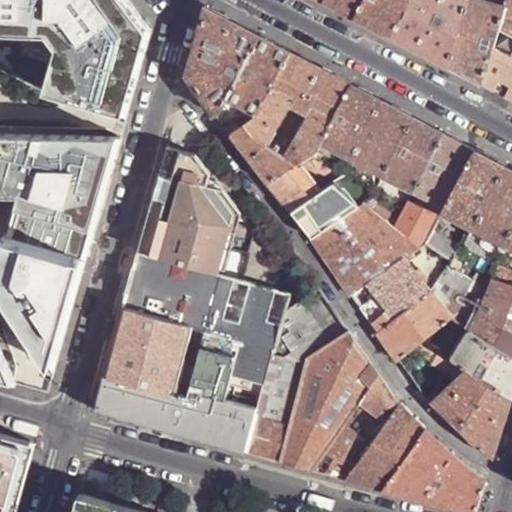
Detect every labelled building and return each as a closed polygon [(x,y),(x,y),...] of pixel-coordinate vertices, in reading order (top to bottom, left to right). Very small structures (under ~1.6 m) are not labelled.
[(0,0),(0,33),(42,27),(54,38),(49,83),(135,92),(147,51),(151,37),(142,35),(145,25),(148,22),(131,0),(0,0)] [(326,0),(333,3),(357,16),(365,0),(326,0)] [(367,22),(393,35),(410,0),(365,0),(357,16),(367,22)] [(419,49),(449,65),(470,0),(410,0),(393,35),(419,49)] [(486,0),(470,0),(449,65),(457,69),(465,73),(476,79),(483,83),(501,26),(507,6),(498,3),(486,0)] [(511,32),(511,0),(509,0),(507,6),(501,26),(511,32)] [(208,7),(188,74),(218,114),(228,96),(262,35),(235,21),(208,7)] [(153,28),(148,22),(145,25),(142,35),(151,37),(153,28)] [(511,32),(501,26),(483,83),(511,98),(511,32)] [(276,42),(262,35),(228,96),(258,111),(291,51),(292,51),(276,42)] [(321,66),(292,51),(291,51),(258,111),(255,116),(232,133),(268,181),(299,160),(304,157),(316,149),(320,142),(353,83),(321,66)] [(368,91),(353,83),(320,142),(336,150),(351,157),(385,100),(368,91)] [(218,114),(232,133),(255,116),(258,111),(228,96),(218,114)] [(399,108),(385,100),(351,157),(383,174),(415,117),(399,108)] [(431,125),(415,117),(383,174),(414,190),(447,133),(431,125)] [(122,135),(0,133),(0,191),(20,191),(8,235),(2,255),(0,258),(0,285),(55,368),(122,135)] [(460,141),(447,133),(414,190),(445,205),(476,149),(460,141)] [(336,150),(320,142),(316,149),(330,156),(336,150)] [(168,146),(139,251),(219,273),(237,207),(198,154),(168,146)] [(492,158),(476,149),(445,205),(442,211),(446,213),(470,225),(470,224),(474,226),(507,165),(492,158)] [(304,157),(299,160),(304,167),(309,164),(304,157)] [(304,167),(299,160),(268,181),(291,209),(310,196),(320,189),(304,167)] [(511,168),(507,165),(474,226),(470,224),(470,225),(500,242),(505,244),(511,230),(511,168)] [(291,209),(313,237),(353,209),(331,181),(320,189),(310,196),(291,209)] [(441,214),(409,198),(393,226),(419,247),(426,242),(433,229),(440,215),(441,214)] [(353,209),(313,237),(352,294),(371,281),(405,256),(413,251),(419,247),(393,226),(385,220),(372,209),(363,202),(353,209)] [(378,202),(372,209),(385,220),(390,212),(378,202)] [(459,244),(433,229),(426,242),(451,259),(459,244)] [(139,251),(124,305),(194,326),(206,331),(240,340),(274,350),(275,350),(287,309),(291,293),(219,273),(139,251)] [(413,251),(405,256),(409,260),(416,256),(413,251)] [(378,332),(400,314),(432,290),(430,288),(409,260),(405,256),(371,281),(379,290),(359,305),(378,332)] [(461,273),(448,265),(437,278),(452,287),(461,273)] [(511,285),(511,271),(493,265),(487,277),(492,279),(511,285)] [(472,281),(461,273),(452,287),(455,291),(463,295),(472,281)] [(511,356),(511,285),(492,279),(482,299),(479,306),(470,324),(467,330),(511,356)] [(350,329),(321,286),(303,298),(333,340),(350,329)] [(378,332),(398,359),(422,340),(451,317),(446,309),(432,290),(400,314),(378,332)] [(463,295),(455,291),(452,294),(451,294),(450,304),(454,313),(463,295)] [(333,340),(303,298),(287,309),(294,311),(284,352),(275,350),(274,350),(272,353),(307,363),(308,358),(333,340)] [(124,305),(114,340),(185,360),(194,326),(124,305)] [(294,311),(287,309),(275,350),(284,352),(294,311)] [(467,330),(470,324),(454,313),(451,318),(467,330)] [(380,371),(350,329),(333,340),(308,358),(307,363),(279,460),(311,469),(343,424),(357,404),(380,371)] [(511,396),(511,394),(511,356),(467,330),(451,358),(466,367),(511,396)] [(184,433),(248,451),(257,412),(223,402),(240,340),(206,331),(188,397),(176,394),(105,373),(95,408),(170,429),(184,433)] [(114,340),(105,373),(176,394),(185,360),(114,340)] [(223,402),(257,412),(272,353),(274,350),(240,340),(223,402)] [(0,380),(16,385),(0,348),(0,380)] [(443,370),(451,358),(439,351),(432,364),(443,370)] [(272,458),(279,460),(307,363),(272,353),(257,412),(248,451),(272,458)] [(492,458),(511,396),(466,367),(432,403),(468,439),(492,458)] [(380,371),(357,404),(381,421),(367,442),(343,424),(311,469),(382,489),(426,428),(400,402),(380,371)] [(455,455),(426,428),(382,489),(466,511),(475,511),(486,479),(455,455)] [(0,511),(15,511),(35,441),(0,431),(0,511)] [(155,511),(85,492),(80,511),(155,511)]
